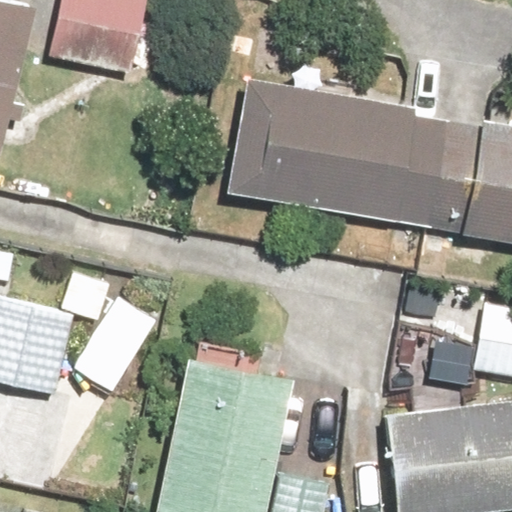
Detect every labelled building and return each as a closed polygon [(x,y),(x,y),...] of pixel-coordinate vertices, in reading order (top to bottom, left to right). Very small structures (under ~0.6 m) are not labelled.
[(0,0),(0,147),(19,150),(38,0),(0,0)] [(146,0),(58,0),(47,59),(133,75),(146,0)] [(511,119),(249,70),(226,189),(511,242),(511,119)] [(160,321),(119,295),(74,365),(115,392),(160,321)] [(511,301),(483,296),(469,367),(511,375),(511,301)] [(266,511),(291,378),(186,359),(157,511),(266,511)] [(511,399),(388,413),(399,511),(441,511),(511,504),(511,399)]
